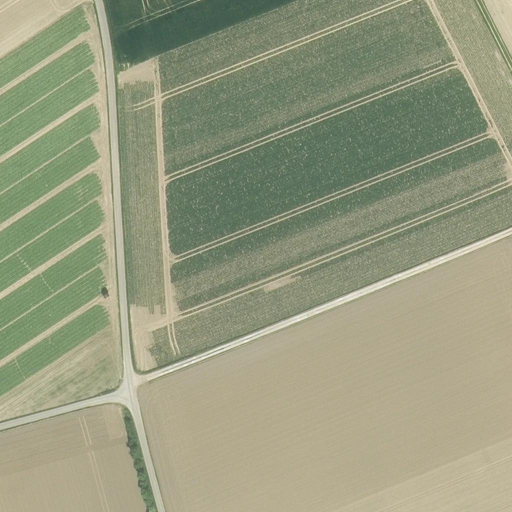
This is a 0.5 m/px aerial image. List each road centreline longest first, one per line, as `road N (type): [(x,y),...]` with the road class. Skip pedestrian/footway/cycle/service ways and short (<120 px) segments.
road 1 (track): [(511,232),(130,388)]
road 2 (unclassified): [(98,0),(111,74),(130,388)]
road 3 (unclassified): [(130,388),(0,425)]
road 4 (unclassified): [(130,388),(162,511)]
